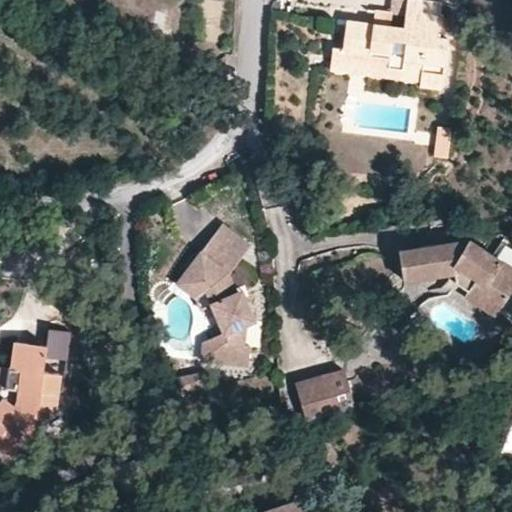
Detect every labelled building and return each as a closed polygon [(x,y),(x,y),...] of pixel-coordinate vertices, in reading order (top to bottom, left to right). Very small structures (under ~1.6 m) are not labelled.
[(405,28),(391,27),(373,24),(348,21),(343,49),(380,54),(378,65),(421,71),(420,83),(420,87),(441,89),(447,39),(437,38),(441,5),(409,1),(405,28)] [(373,24),(391,27),(392,12),(375,11),(373,24)] [(331,71),(420,83),(421,71),(378,65),(380,54),(343,49),(334,49),(331,71)] [(433,157),(448,160),(454,130),(438,127),(433,157)] [(222,270),(242,241),(212,222),(174,279),(193,291),(198,283),(208,303),(222,331),(222,340),(217,340),(216,361),(248,362),(249,342),(243,342),(244,321),(252,317),(241,294),(235,296),(222,270)] [(405,282),(452,276),(462,274),(474,282),(465,296),(463,300),(493,319),(511,290),(511,270),(468,243),(399,252),(405,282)] [(462,274),(452,276),(452,288),(465,296),(474,282),(462,274)] [(193,291),(174,279),(170,285),(188,302),(196,309),(208,303),(198,283),(193,291)] [(222,340),(222,331),(202,342),(201,361),(216,361),(217,340),(222,340)] [(10,333),(7,359),(17,360),(11,397),(0,390),(0,442),(8,449),(33,415),(28,412),(35,402),(39,385),(54,387),(57,366),(41,363),(43,337),(10,333)] [(57,334),(43,337),(41,363),(57,366),(63,365),(57,334)] [(17,360),(7,359),(4,358),(0,390),(11,397),(17,360)] [(345,371),(323,377),(334,413),(355,407),(345,371)] [(200,388),(200,373),(170,372),(170,388),(200,388)] [(334,413),(323,377),(296,385),(306,421),(334,413)] [(28,412),(33,415),(52,401),(54,387),(39,385),(35,402),(28,412)] [(305,511),(301,499),(265,511),(305,511)]
